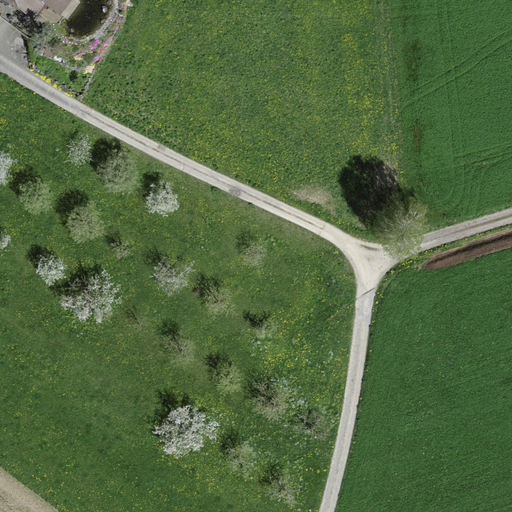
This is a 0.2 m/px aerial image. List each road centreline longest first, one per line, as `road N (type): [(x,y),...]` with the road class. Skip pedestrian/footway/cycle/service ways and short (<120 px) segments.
road 1 (unclassified): [(371,262),(0,63)]
road 2 (track): [(327,511),(347,438),(371,262),(511,219)]
